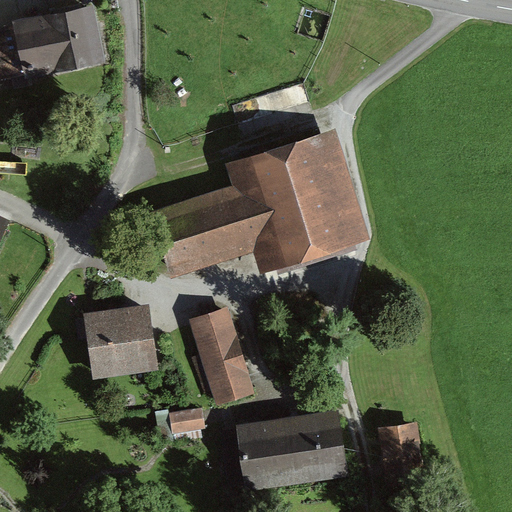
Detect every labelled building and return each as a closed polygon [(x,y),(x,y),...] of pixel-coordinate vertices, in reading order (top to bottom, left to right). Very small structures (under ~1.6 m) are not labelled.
[(98,10),(13,24),(22,77),(107,62),(98,10)] [(253,187),(158,217),(174,267),(269,238),(276,261),(353,237),(323,141),(246,165),(253,187)] [(0,246),(11,225),(0,220),(0,246)] [(147,309),(86,317),(94,378),(155,370),(147,309)] [(228,309),(192,321),(219,405),(256,393),(228,309)] [(205,411),(174,415),(176,432),(207,428),(205,411)] [(338,416),(225,430),(232,491),(346,476),(338,416)] [(418,426),(383,430),(391,485),(425,481),(418,426)]
